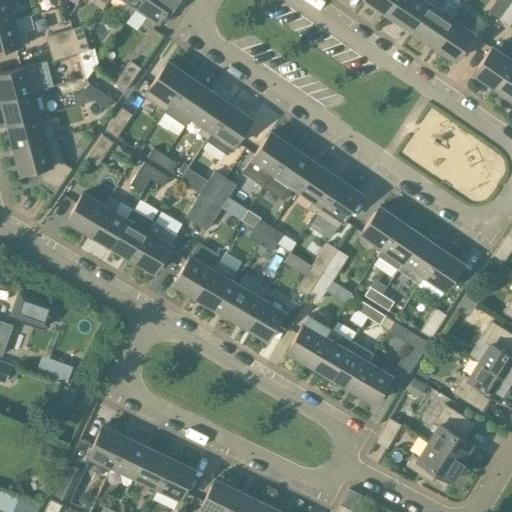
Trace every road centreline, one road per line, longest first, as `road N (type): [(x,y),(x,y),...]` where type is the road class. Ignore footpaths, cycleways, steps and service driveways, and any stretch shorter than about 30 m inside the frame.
road 1 (residential): [(210,0),(201,22),(213,42),(466,215),(496,215)]
road 2 (residential): [(340,463),(327,476),(300,475),(137,394),(128,371),(151,319)]
road 3 (residential): [(511,149),(293,0)]
road 4 (residential): [(151,319),(339,431),(340,463)]
road 5 (residential): [(0,231),(151,319)]
